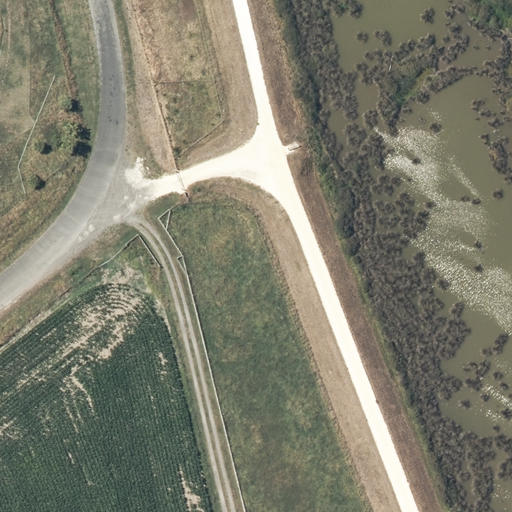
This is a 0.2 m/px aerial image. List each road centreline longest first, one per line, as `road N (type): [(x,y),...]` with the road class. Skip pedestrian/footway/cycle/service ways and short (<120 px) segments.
road 1 (residential): [(0,292),(59,245),(95,197),(112,99),(100,0)]
road 2 (track): [(252,150),(95,197)]
